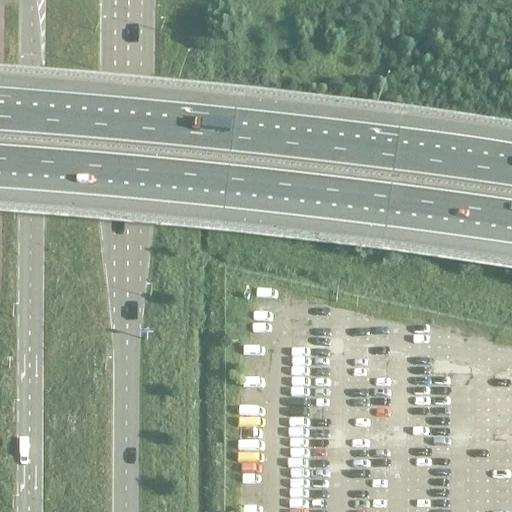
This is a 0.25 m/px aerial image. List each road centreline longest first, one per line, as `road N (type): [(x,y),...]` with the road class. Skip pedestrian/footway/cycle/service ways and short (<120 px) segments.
road 1 (motorway): [(0,160),(511,222)]
road 2 (motorway): [(511,179),(248,141),(0,119)]
road 3 (secondary): [(34,0),(31,511)]
road 4 (secondary): [(126,511),(125,0)]
